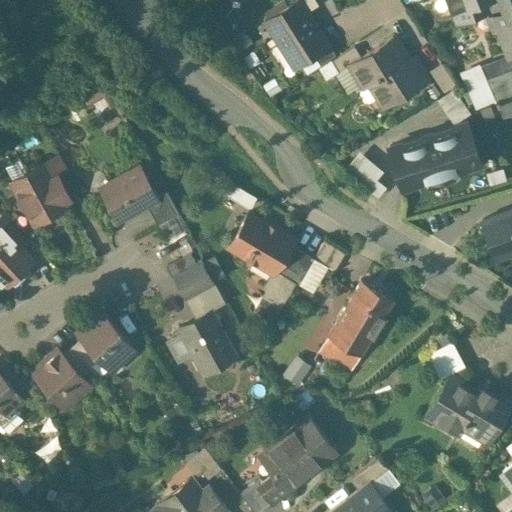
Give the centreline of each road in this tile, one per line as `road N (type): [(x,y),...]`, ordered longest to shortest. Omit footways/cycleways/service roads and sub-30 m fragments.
road 1 (residential): [(511,312),(326,206),(297,176),(283,145),(221,100),(132,0)]
road 2 (residential): [(0,327),(126,261)]
